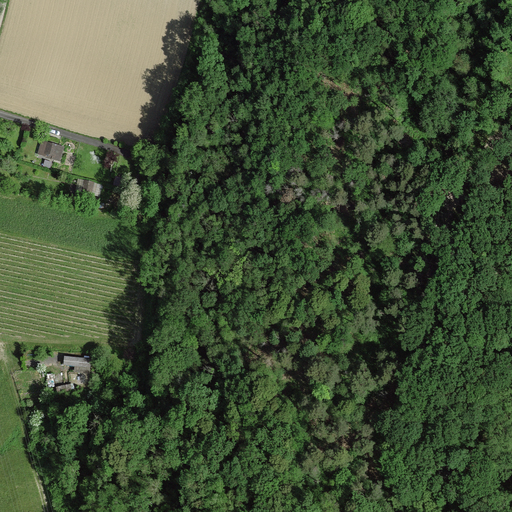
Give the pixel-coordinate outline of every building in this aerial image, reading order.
[(39,156),(60,162),(64,148),(43,142),(39,156)] [(100,185),(77,178),(74,189),(97,196),(100,185)] [(126,181),(115,178),(114,184),(125,187),(126,181)] [(90,359),(63,356),(63,364),(75,366),(75,370),(89,372),(90,359)] [(52,374),(46,375),(49,394),(55,393),(54,387),(52,374)] [(54,387),(55,393),(73,391),(72,385),(54,387)]
